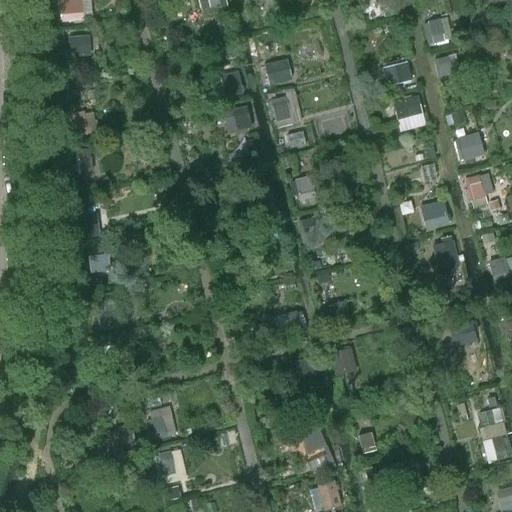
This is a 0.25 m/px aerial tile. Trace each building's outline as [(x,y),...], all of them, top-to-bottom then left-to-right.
[(79,0),(66,0),(55,1),(58,22),(61,21),(61,22),(81,20),(79,0)] [(224,6),(222,0),(207,0),(210,10),(220,8),(220,7),(224,6)] [(441,40),(436,20),(426,22),(427,28),(422,29),(425,44),(441,40)] [(67,38),(68,58),(89,56),(87,36),(67,38)] [(450,76),(445,57),(435,60),(440,79),(450,76)] [(283,61),(264,66),(269,85),(288,80),(283,61)] [(413,77),(410,66),(408,67),(406,62),(396,65),(402,85),(412,83),(410,78),(413,77)] [(239,94),(234,74),(219,77),(224,98),(239,94)] [(283,91),(284,98),(270,102),(275,122),(272,122),(274,130),(300,123),(292,89),(283,91)] [(420,115),(416,97),(391,103),(396,121),(420,115)] [(250,129),(244,107),(222,113),(227,134),(233,133),(250,129)] [(86,136),(83,113),(71,114),(74,137),(86,136)] [(482,156),(476,134),(456,139),(462,161),(482,156)] [(88,173),(85,151),(75,153),(78,174),(88,173)] [(477,175),(462,180),(468,201),(483,197),(477,175)] [(314,192),(310,176),(293,180),(297,196),(314,192)] [(274,214),(270,195),(256,199),(261,219),(271,216),(270,215),(274,214)] [(442,201),(418,208),(423,229),(447,223),(442,201)] [(97,238),(94,217),(81,219),(83,238),(87,238),(87,239),(97,238)] [(316,239),(310,218),(300,221),(301,222),(298,223),(302,241),(305,240),(305,241),(316,239)] [(456,258),(450,235),(438,238),(444,261),(456,258)] [(101,267),(100,253),(87,255),(88,268),(101,267)] [(508,281),(503,259),(487,264),(492,285),(508,281)] [(338,304),(331,305),(322,307),(323,309),(319,310),(323,328),(336,324),(342,323),(338,304)] [(511,332),(511,320),(509,308),(493,313),(499,334),(503,333),(503,335),(511,332)] [(109,329),(107,310),(92,312),(94,330),(99,329),(99,330),(109,329)] [(306,331),(301,311),(295,312),(295,311),(284,314),(290,336),(301,333),(306,331)] [(471,322),(451,327),(455,345),(475,341),(471,322)] [(120,345),(112,346),(97,348),(99,366),(104,365),(104,367),(123,364),(120,345)] [(355,377),(347,348),(330,352),(339,382),(355,377)] [(315,380),(309,358),(288,364),(293,386),(315,380)] [(165,438),(160,417),(149,420),(154,440),(165,438)] [(126,425),(114,428),(120,451),(132,448),(126,425)] [(312,426),(299,432),(307,446),(302,448),(306,456),(323,447),(312,426)] [(369,455),(363,433),(351,436),(356,458),(369,455)] [(509,452),(505,439),(501,440),(500,437),(491,439),(496,460),(505,458),(504,453),(509,452)] [(173,474),(168,454),(158,457),(154,458),(158,477),(162,476),(163,477),(173,474)] [(328,458),(320,462),(323,468),(331,464),(328,458)] [(140,484),(135,460),(116,465),(121,488),(140,484)] [(383,489),(378,468),(361,472),(367,494),(383,489)] [(332,483),(317,487),(322,510),(338,506),(332,483)] [(508,511),(511,511),(511,490),(511,488),(495,492),(500,511),(508,511)]
